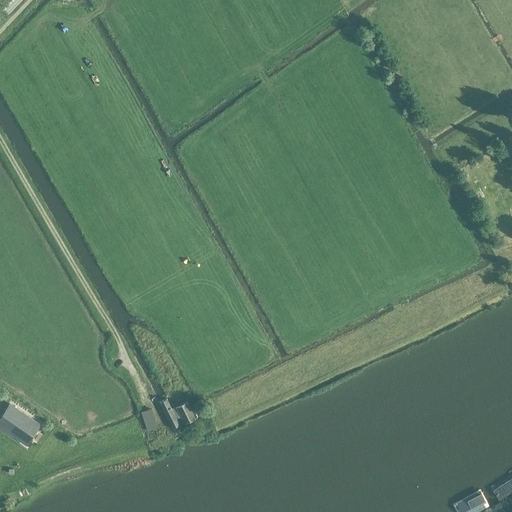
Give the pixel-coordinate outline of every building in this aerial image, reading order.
[(166,398),(159,402),(172,428),(179,424),(166,398)] [(184,422),(187,421),(197,416),(194,410),(191,411),(187,401),(176,406),(184,422)] [(40,424),(10,403),(0,418),(0,427),(26,445),(40,424)] [(511,480),(495,492),(502,502),(511,495),(511,480)] [(457,511),(474,511),(487,505),(480,491),(454,505),(457,511)]
